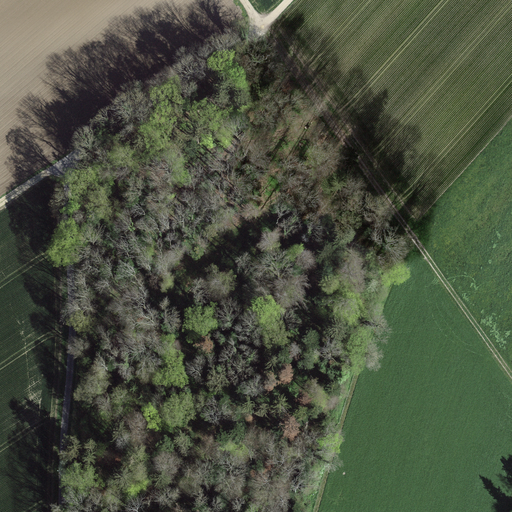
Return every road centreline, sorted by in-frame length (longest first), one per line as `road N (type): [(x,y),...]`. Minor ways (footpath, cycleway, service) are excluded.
road 1 (track): [(264,22),(139,102),(85,148),(70,266),(81,399),(73,511)]
road 2 (track): [(511,374),(264,22)]
